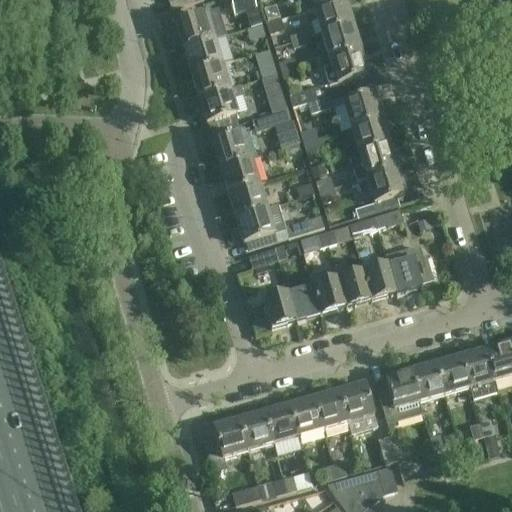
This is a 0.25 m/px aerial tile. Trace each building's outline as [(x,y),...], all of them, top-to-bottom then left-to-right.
[(203,4),(201,0),(175,0),(167,3),(170,14),(203,4)] [(251,0),(229,0),(228,1),(234,20),(245,16),(256,12),(251,0)] [(312,14),(312,15),(344,5),(342,0),(256,0),(259,5),(275,0),(307,0),(309,5),(301,8),(304,16),(312,14)] [(320,40),(352,30),(344,5),(312,15),(320,40)] [(175,28),(183,54),(213,45),(213,44),(224,40),(217,15),(205,18),(175,28)] [(265,27),(268,39),(284,34),(280,22),(265,27)] [(249,45),(264,40),(261,30),(246,35),(249,45)] [(352,30),(320,40),(327,65),(359,55),(352,30)] [(224,40),(213,44),(213,45),(183,54),(190,79),(221,70),(220,68),(231,64),(224,40)] [(330,73),(324,75),(329,90),(334,88),(335,89),(367,79),(359,55),(327,65),(330,73)] [(281,79),(296,74),(292,62),(277,67),(281,79)] [(262,83),(262,84),(277,80),(273,69),(259,74),(262,83)] [(221,70),(190,79),(198,104),(228,94),(221,70)] [(296,74),(281,79),(284,89),(299,84),(296,74)] [(277,80),(262,84),(265,94),(266,94),(274,118),(287,114),(277,80)] [(292,113),(307,108),(327,102),(323,89),(288,100),(292,113)] [(228,94),(198,104),(206,128),(236,119),(231,103),(242,99),(240,90),(228,94)] [(349,134),(381,124),(373,98),(341,108),(349,134)] [(327,102),(307,108),(310,119),(334,112),(330,101),(327,102)] [(274,118),(252,125),(255,137),(274,131),(281,153),(283,153),(298,148),(291,126),(287,114),(274,118)] [(356,159),(388,149),(381,124),(349,134),(356,159)] [(299,137),(302,148),(317,143),(314,132),(299,137)] [(219,174),(250,164),(242,138),(212,148),(219,174)] [(302,148),(305,159),(321,154),(318,144),(317,143),(302,148)] [(298,150),(298,148),(283,153),(283,154),(286,165),(301,160),(298,150)] [(356,159),(349,161),(356,185),(364,183),(364,184),(396,175),(388,149),(356,159)] [(227,199),(257,189),(250,164),(219,174),(227,199)] [(310,173),(313,183),(326,178),(323,168),(310,173)] [(374,218),(399,210),(396,201),(404,199),(396,175),(364,184),(371,208),(374,218)] [(318,199),(333,194),(329,181),(314,186),(318,199)] [(295,192),(298,204),(314,199),(310,188),(295,192)] [(257,189),(227,199),(235,224),(265,215),(265,213),(257,189)] [(333,194),(318,199),(321,208),(336,204),(333,194)] [(242,248),(273,239),(272,238),(284,234),(277,210),(265,213),(265,215),(235,224),(242,248)] [(374,222),(378,235),(403,227),(399,215),(374,222)] [(284,232),(288,244),(324,233),(320,221),(284,232)] [(367,238),(378,235),(374,222),(363,226),(367,238)] [(428,223),(417,227),(420,236),(430,233),(428,223)] [(332,235),(324,238),(328,250),(336,248),(332,235)] [(328,250),(324,238),(315,240),(319,253),(328,250)] [(286,264),(282,250),(274,253),(278,266),(286,264)] [(426,261),(421,262),(418,251),(384,261),(387,270),(395,300),(421,292),(420,289),(433,285),(426,261)] [(247,261),(251,274),(278,266),(274,253),(247,261)] [(334,273),(346,314),(370,307),(362,278),(348,281),(345,269),(334,273)] [(362,278),(370,307),(395,300),(387,270),(362,278)] [(346,314),(334,273),(323,276),(327,287),(312,291),(320,321),(346,314)] [(270,335),(295,328),(287,299),(284,290),(275,293),(277,301),(261,306),(262,309),(266,321),(270,334),(270,335)] [(320,321),(312,291),(288,298),(287,299),(295,328),(320,321)] [(511,381),(511,353),(510,348),(485,355),(494,386),(511,381)] [(497,398),(494,386),(485,355),(460,362),(469,393),(472,405),(497,398)] [(469,393),(460,362),(435,369),(444,400),(469,393)] [(444,400),(435,369),(410,376),(419,407),(444,400)] [(422,419),(419,407),(410,376),(384,384),(388,397),(378,400),(386,429),(422,419)] [(339,397),(347,428),(373,421),(364,390),(339,397)] [(347,428),(339,397),(313,404),(322,435),(347,428)] [(322,435),(313,404),(289,411),(297,442),(322,435)] [(297,442),(289,411),(263,418),(272,449),(297,442)] [(272,449),(263,418),(238,425),(247,456),(272,449)] [(215,442),(202,446),(212,478),(225,475),(222,463),(247,456),(238,425),(212,432),(215,442)] [(479,429),(482,442),(492,439),(489,426),(479,429)] [(482,442),(479,429),(469,432),(472,444),(482,442)] [(390,442),(397,466),(408,463),(402,438),(390,442)] [(454,438),(444,441),(447,452),(457,449),(454,438)] [(432,456),(442,453),(439,440),(428,443),(432,456)] [(397,466),(390,442),(377,445),(384,469),(397,466)] [(488,459),(497,457),(492,442),(484,445),(488,459)] [(332,470),(336,484),(346,481),(342,467),(332,470)] [(336,484),(332,470),(322,472),(325,487),(336,484)] [(395,492),(389,472),(380,475),(376,476),(383,500),(395,497),(396,497),(396,496),(395,492)] [(383,500),(376,476),(325,490),(340,511),(367,511),(370,511),(383,500)] [(283,484),(286,498),(297,495),(293,481),(283,484)] [(286,498),(283,484),(275,487),(279,500),(286,498)] [(231,498),(234,511),(261,505),(257,491),(231,498)]
